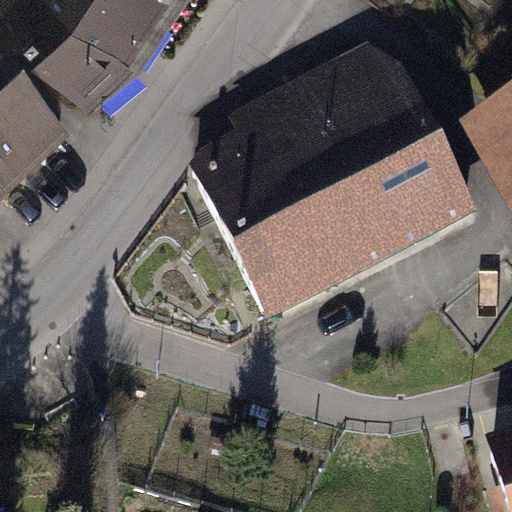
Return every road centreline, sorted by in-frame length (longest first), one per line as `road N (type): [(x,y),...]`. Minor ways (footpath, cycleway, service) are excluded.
road 1 (residential): [(511,389),(382,416),(149,348),(55,296)]
road 2 (tertiary): [(282,0),(55,296)]
